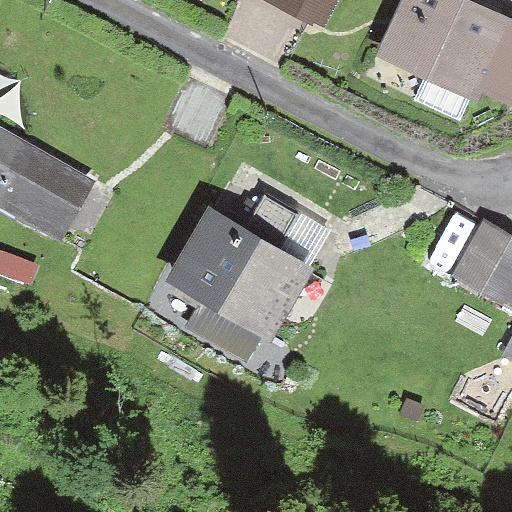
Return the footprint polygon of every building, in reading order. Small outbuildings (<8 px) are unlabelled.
[(294,0),(289,11),(319,27),(333,0),(294,0)] [(419,0),(396,54),(511,103),(511,38),(423,0),(419,0)] [(86,181),(1,133),(0,135),(0,192),(60,226),(86,181)] [(186,294),(265,342),(309,270),(230,221),(186,294)] [(511,249),(488,237),(467,279),(511,301),(511,249)]
